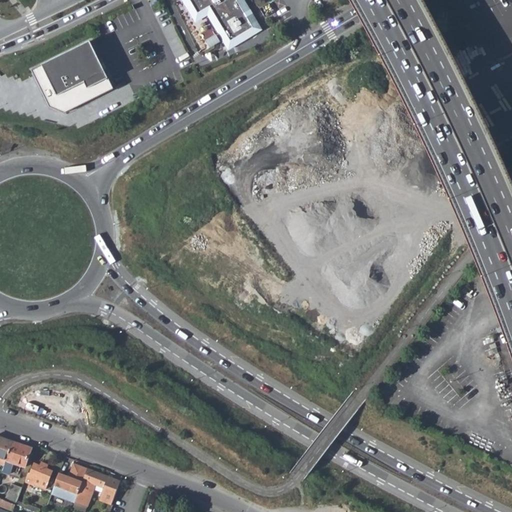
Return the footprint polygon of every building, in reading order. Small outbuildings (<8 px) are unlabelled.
[(240,0),(185,0),(197,18),(209,11),(228,45),(235,41),(236,43),(246,41),(244,36),(257,29),(240,0)] [(219,33),(208,39),(211,46),(222,40),(219,33)] [(91,40),(32,70),(51,107),(65,113),(115,89),(91,40)] [(0,437),(0,458),(6,461),(13,442),(0,437)] [(13,442),(6,461),(24,467),(31,449),(13,442)] [(34,464),(27,482),(33,485),(34,483),(46,488),(53,472),(47,470),(49,466),(41,463),(40,466),(34,464)] [(60,472),(52,493),(76,502),(76,501),(81,488),(89,468),(75,463),(70,476),(60,472)] [(81,488),(76,501),(88,506),(96,484),(105,487),(100,499),(104,500),(113,477),(89,468),(81,488)] [(113,477),(104,500),(113,504),(121,480),(113,477)] [(14,485),(8,502),(16,505),(22,488),(14,485)] [(0,507),(10,511),(13,511),(16,505),(0,498),(0,507)] [(76,502),(74,508),(83,511),(85,511),(88,506),(76,501),(76,502)]
